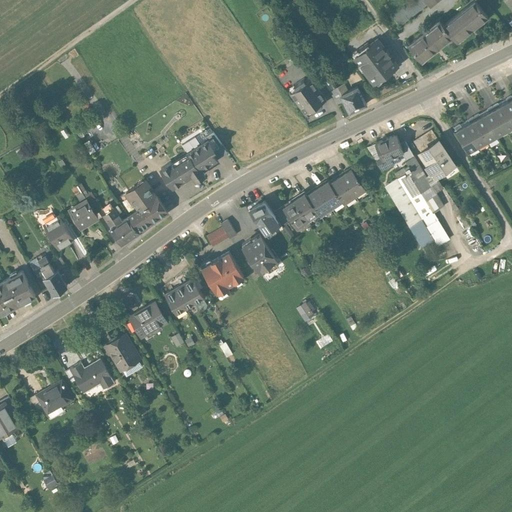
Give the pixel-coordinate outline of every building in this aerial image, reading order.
[(438,0),(412,0),(392,16),(400,26),(428,4),(430,7),(438,0)] [(475,0),(474,0),(444,25),(453,35),(457,40),(488,15),(475,0)] [(453,35),(444,25),(440,20),(409,45),(421,60),(453,35)] [(398,64),(378,39),(370,45),(368,43),(358,50),(360,52),(355,56),(374,82),(379,78),(381,81),(391,73),(389,71),(398,64)] [(326,99),(311,78),(306,82),(305,80),(295,87),(296,89),(291,93),(306,114),(311,110),(313,113),(323,106),(321,103),(326,99)] [(366,104),(358,87),(342,95),(337,87),(330,91),(337,105),(344,101),(350,112),(366,104)] [(511,118),(504,104),(494,110),(506,130),(511,126),(511,118)] [(506,130),(494,110),(485,115),(496,136),(506,130)] [(475,120),(487,141),(496,136),(485,115),(475,120)] [(475,120),(466,126),(477,146),(487,141),(475,120)] [(468,152),(477,146),(466,126),(456,131),(468,152)] [(183,145),(187,152),(207,140),(205,137),(202,132),(183,145)] [(207,140),(213,149),(221,144),(213,132),(205,137),(207,140)] [(401,145),(397,135),(375,144),(381,160),(382,161),(404,152),(401,145)] [(213,149),(207,140),(187,152),(162,170),(173,187),(193,174),(197,180),(205,175),(201,169),(216,159),(210,151),(213,149)] [(454,164),(439,140),(420,152),(427,163),(425,165),(431,174),(433,172),(436,176),(454,164)] [(445,208),(407,143),(401,145),(404,152),(382,161),(381,160),(376,162),(382,170),(405,158),(409,166),(395,174),(398,179),(386,186),(423,248),(435,241),(437,245),(449,238),(434,214),(445,208)] [(28,156),(24,148),(17,152),(21,160),(28,156)] [(353,170),(342,177),(355,197),(366,190),(353,170)] [(355,197),(342,177),(331,185),(342,202),(344,205),(355,197)] [(142,209),(152,224),(168,213),(145,179),(144,180),(145,181),(138,186),(138,185),(126,193),(134,205),(135,204),(139,210),(142,209)] [(318,190),(331,209),(342,202),(331,185),(329,183),(318,190)] [(321,217),(331,209),(318,190),(307,197),(319,214),(321,217)] [(319,214),(307,197),(305,194),(294,202),(308,222),(319,214)] [(98,219),(86,200),(69,211),(81,230),(98,219)] [(297,229),(308,222),(294,202),(283,209),(297,229)] [(280,225),(265,204),(251,211),(266,234),(280,225)] [(122,244),(139,233),(128,218),(122,222),(113,209),(103,216),(122,244)] [(142,209),(139,210),(128,218),(139,233),(152,224),(142,209)] [(59,217),(45,225),(59,249),(73,241),(59,217)] [(229,238),(222,228),(206,237),(213,248),(229,238)] [(276,261),(260,238),(258,239),(257,239),(254,241),(255,241),(252,243),(251,240),(242,246),(249,257),(247,258),(252,266),(254,264),(260,272),(276,261)] [(244,277),(230,253),(202,269),(216,293),(218,292),(219,294),(229,288),(228,286),(244,277)] [(40,280),(43,279),(46,277),(40,268),(49,263),(46,256),(38,261),(37,259),(30,262),(40,280)] [(54,260),(59,270),(65,266),(60,257),(54,260)] [(54,272),(49,263),(40,268),(46,277),(43,279),(52,295),(68,287),(58,270),(54,272)] [(23,271),(3,281),(16,306),(36,296),(23,271)] [(183,284),(195,304),(204,298),(193,278),(183,284)] [(0,314),(16,306),(3,281),(0,282),(0,314)] [(183,284),(174,289),(186,309),(195,304),(183,284)] [(186,309),(174,289),(165,294),(176,314),(186,309)] [(318,313),(309,299),(297,306),(305,320),(318,313)] [(166,323),(155,303),(130,318),(142,337),(166,323)] [(140,359),(126,334),(120,337),(118,336),(113,338),(113,341),(107,345),(121,370),(125,368),(129,375),(141,368),(137,361),(140,359)] [(179,334),(173,337),(177,346),(184,342),(179,334)] [(191,338),(186,341),(190,347),(195,344),(191,338)] [(227,341),(222,343),(227,355),(232,352),(227,341)] [(114,382),(100,358),(84,368),(81,362),(70,369),(83,392),(100,382),(103,388),(114,382)] [(73,400),(62,381),(37,396),(48,415),(73,400)] [(0,438),(19,427),(4,403),(0,405),(0,438)] [(116,435),(110,439),(113,444),(119,441),(116,435)] [(45,476),(45,481),(49,488),(56,484),(50,473),(45,476)]
